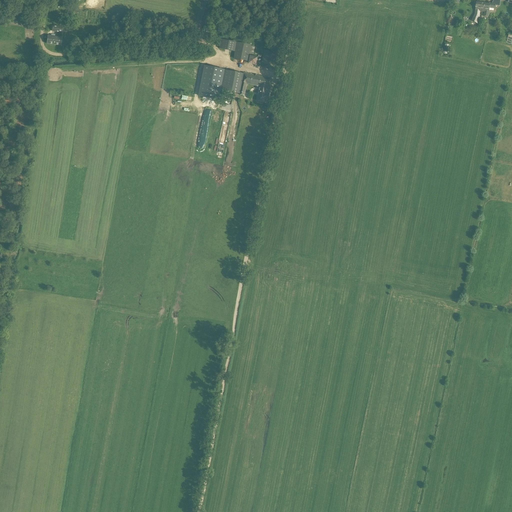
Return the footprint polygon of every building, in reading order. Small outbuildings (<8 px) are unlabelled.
[(475,14),(472,21),(478,24),(480,15),(480,12),(484,12),(484,15),(488,16),(489,8),(494,9),(495,5),(500,6),(500,0),(493,0),(493,1),(492,3),(489,3),(475,2),(475,14)] [(56,45),(57,37),(48,36),(47,44),(56,45)] [(222,49),(234,52),(235,47),(236,42),(222,39),(220,47),(220,49),(222,49)] [(275,69),(278,53),(264,50),(261,67),(275,69)] [(222,80),(224,70),(204,67),(199,96),(219,99),(221,90),(222,80)] [(239,73),(224,70),(222,80),(221,90),(236,93),(239,73)] [(266,103),(271,78),(243,73),(239,95),(245,96),(247,84),(259,86),(256,101),(266,103)]
